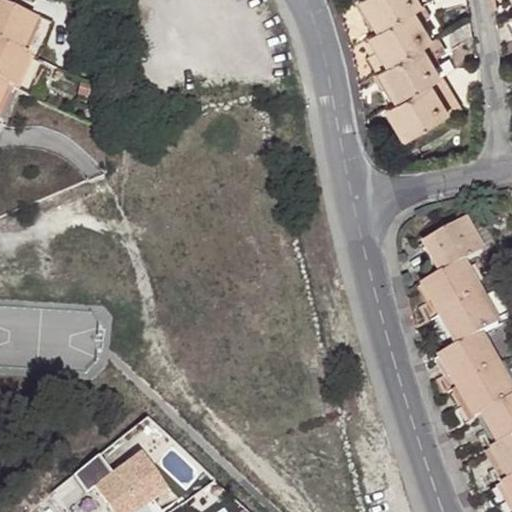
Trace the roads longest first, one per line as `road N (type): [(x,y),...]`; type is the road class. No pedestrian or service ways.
road 1 (residential): [(443,511),(379,310),(354,200)]
road 2 (residential): [(354,200),(303,0)]
road 3 (residential): [(478,0),(500,172)]
road 4 (residential): [(354,200),(500,172)]
